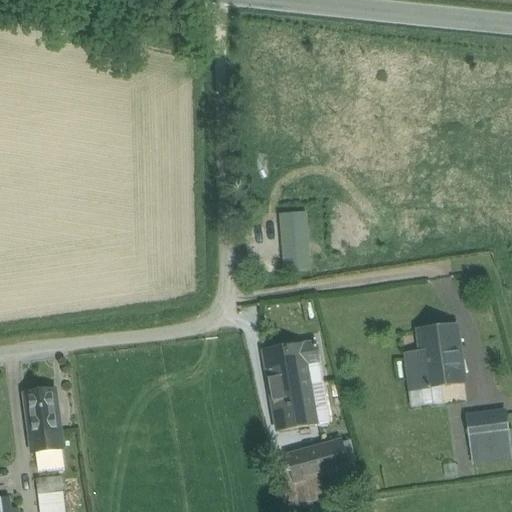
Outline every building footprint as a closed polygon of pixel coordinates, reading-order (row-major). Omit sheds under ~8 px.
[(294,219),(281,220),(283,241),(296,240),(294,219)] [(455,328),(419,332),(422,354),(404,356),(409,392),(427,390),(426,387),(462,383),(455,328)] [(315,344),(264,352),(278,434),(315,428),(305,366),(319,363),(315,344)] [(440,386),(442,401),(466,397),(464,382),(440,386)] [(54,391),(24,395),(32,455),(35,454),(38,474),(64,471),(61,451),(62,451),(59,431),(54,391)] [(458,431),(450,433),(457,470),(471,467),(460,407),(454,408),(458,431)] [(503,413),(480,416),(483,441),(506,438),(503,413)] [(480,416),(467,418),(471,443),(483,441),(480,416)] [(483,441),(471,443),(474,466),(509,462),(506,438),(483,441)] [(342,444),(298,455),(305,479),(348,467),(342,444)] [(305,479),(298,455),(285,459),(288,468),(284,469),(285,473),(289,472),(292,482),(305,479)] [(285,473),(284,469),(275,471),(285,511),(286,511),(355,494),(348,467),(305,479),(292,482),(289,472),(285,473)] [(60,478),(36,481),(38,497),(62,494),(60,478)] [(64,511),(62,494),(38,497),(39,511),(64,511)] [(9,511),(8,500),(0,501),(0,511),(9,511)]
